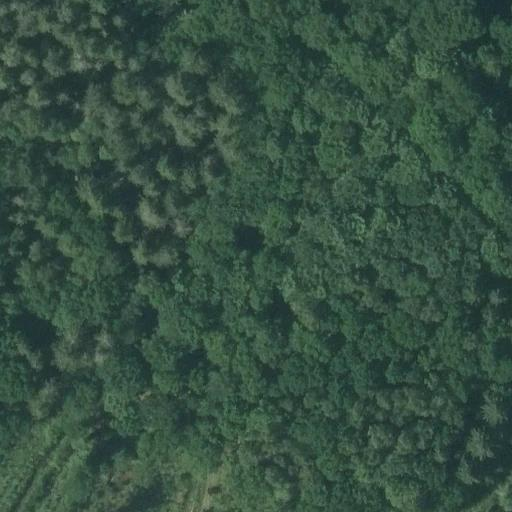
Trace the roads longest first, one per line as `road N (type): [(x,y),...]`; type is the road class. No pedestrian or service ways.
road 1 (track): [(211,511),(330,29),(350,0)]
road 2 (track): [(511,196),(293,0)]
